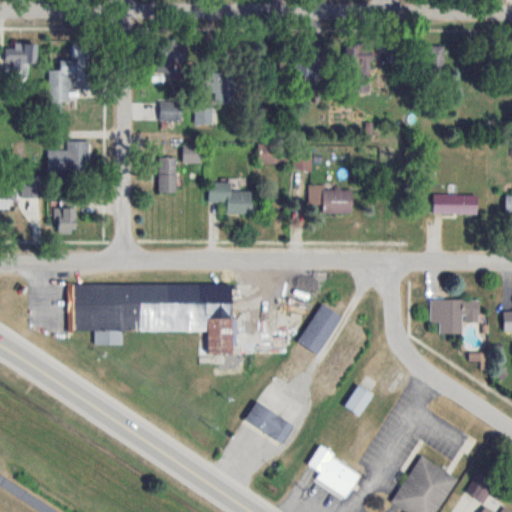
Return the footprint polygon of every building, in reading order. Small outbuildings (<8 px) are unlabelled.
[(349,91),(370,91),(370,43),(349,43),(349,91)] [(4,44),(4,61),(13,61),(12,76),(29,76),(29,64),(36,64),(36,45),(4,44)] [(156,73),(177,73),(177,61),(187,61),(187,44),(156,44),(156,73)] [(443,45),(422,45),(422,74),(443,74),(443,45)] [(311,60),(297,63),(300,76),(313,74),(311,60)] [(48,69),(48,113),(63,113),(63,102),(69,102),(69,69),(48,69)] [(159,122),(181,122),(181,102),(159,102),(159,122)] [(195,124),(212,124),(212,105),(195,105),(195,124)] [(88,174),(88,140),(67,140),(67,150),(47,150),(47,174),(88,174)] [(182,163),(201,163),(201,144),(182,144),(182,163)] [(258,163),(286,163),(286,144),(258,144),(258,163)] [(175,194),(175,157),(158,157),(158,194),(175,194)] [(229,191),(229,182),(208,182),(208,202),(225,202),(225,214),(259,214),(259,191),(229,191)] [(0,187),(0,208),(11,208),(11,187),(0,187)] [(321,213),(352,213),(352,187),(308,187),(308,205),(321,205),(321,213)] [(59,194),(59,233),(75,233),(75,194),(59,194)] [(432,213),(477,213),(477,194),(432,194),(432,213)] [(231,284),(71,284),(71,330),(94,330),(94,344),(121,344),(121,330),(206,330),(206,353),(231,353),(231,284)] [(479,322),(479,299),(430,299),(430,323),(439,323),(439,334),(462,334),(462,322),(479,322)] [(297,343),(319,355),(340,316),(319,304),(297,343)] [(503,331),(511,330),(511,308),(503,308),(503,331)] [(358,417),(373,395),(358,385),(343,406),(358,417)] [(291,426),(255,402),(243,419),(279,444),(291,426)] [(360,473),(318,447),(307,466),(319,473),(315,480),(345,498),(360,473)] [(390,503),(404,511),(436,511),(457,478),(420,455),(390,503)] [(492,490),(480,482),(470,495),(482,504),(492,490)]
